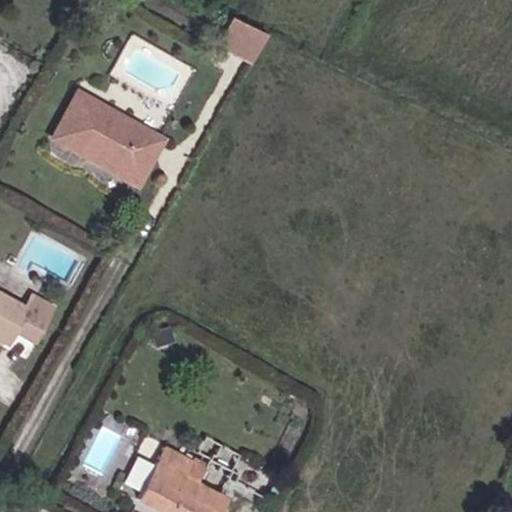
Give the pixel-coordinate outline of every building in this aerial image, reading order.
[(243,43),(259,14),(233,0),(213,0),(203,21),(243,43)] [(47,110),(115,152),(142,105),(72,65),(47,110)] [(18,275),(11,287),(0,280),(0,308),(2,306),(24,316),(40,287),(18,275)] [(159,314),(163,328),(169,326),(164,312),(159,314)] [(145,318),(149,332),(163,328),(159,314),(145,318)] [(167,416),(126,487),(172,511),(202,511),(221,481),(207,473),(222,448),(167,416)]
